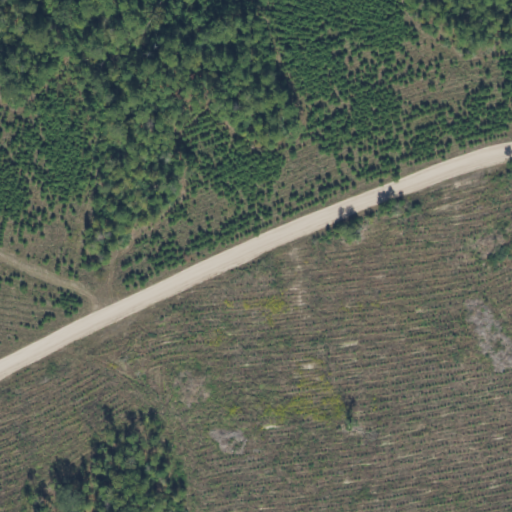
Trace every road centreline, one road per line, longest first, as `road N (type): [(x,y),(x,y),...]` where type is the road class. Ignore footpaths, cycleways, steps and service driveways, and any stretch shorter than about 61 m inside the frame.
road 1 (track): [(115,309),(407,184),(511,149)]
road 2 (residential): [(0,364),(115,309)]
